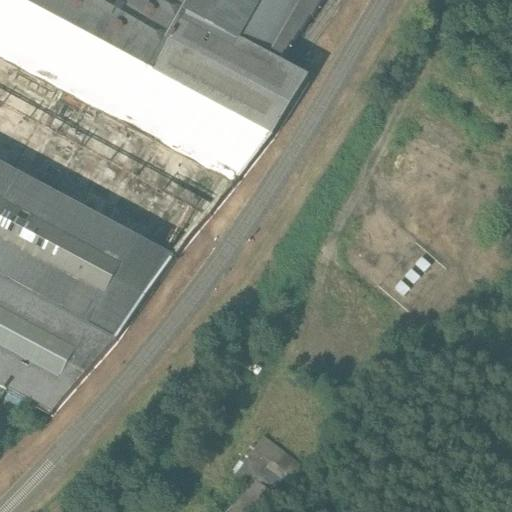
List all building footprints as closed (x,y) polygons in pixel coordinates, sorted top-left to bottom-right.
[(0,0),(0,387),(54,417),(116,344),(172,263),(233,190),(274,137),(309,81),(279,65),(271,61),(307,0),(318,0),(323,3),(327,5),(329,0),(0,0)] [(318,0),(307,0),(271,61),(279,65),(285,56),(286,56),(292,45),(294,46),(300,36),(301,36),(310,20),(312,22),(323,3),(318,0)] [(472,134),(421,102),(403,132),(453,164),(472,134)] [(442,179),(401,153),(388,173),(430,199),(442,179)] [(511,164),(501,180),(511,186),(511,164)] [(509,197),(474,176),(452,214),(465,221),(460,230),(469,235),(474,227),(487,234),(509,197)] [(436,233),(415,222),(403,243),(422,254),(423,255),(436,233)] [(495,267),(439,233),(424,257),(431,262),(421,278),(432,285),(442,268),(458,278),(453,286),(467,294),(466,296),(475,301),(495,267)] [(422,254),(403,243),(397,253),(416,264),(422,254)] [(226,511),(264,511),(312,465),(306,475),(318,464),(345,414),(328,396),(291,376),(280,387),(258,428),(265,435),(244,456),(235,472),(247,484),(241,495),(225,511),(226,511)]
